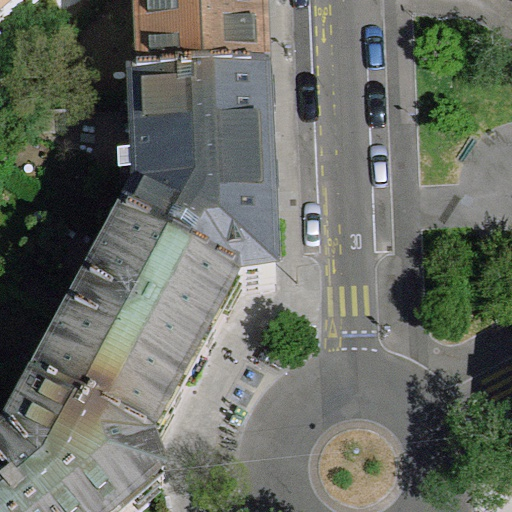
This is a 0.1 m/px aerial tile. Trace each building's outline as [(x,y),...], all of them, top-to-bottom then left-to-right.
[(0,0),(0,39),(46,0),(0,0)] [(139,0),(144,97),(268,91),(263,0),(139,0)] [(126,236),(242,296),(278,293),(268,91),(144,97),(136,98),(140,181),(122,181),(123,197),(139,196),(140,210),(126,236)] [(39,398),(153,460),(242,296),(126,236),(39,398)] [(0,459),(0,511),(144,511),(166,494),(153,460),(39,398),(9,452),(0,459)]
